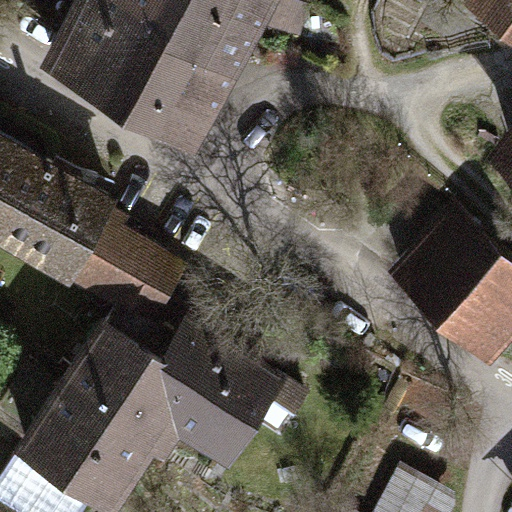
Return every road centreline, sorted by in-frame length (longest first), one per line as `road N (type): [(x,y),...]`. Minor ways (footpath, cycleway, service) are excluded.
road 1 (unclassified): [(511,383),(212,180),(0,54)]
road 2 (track): [(511,219),(375,95)]
